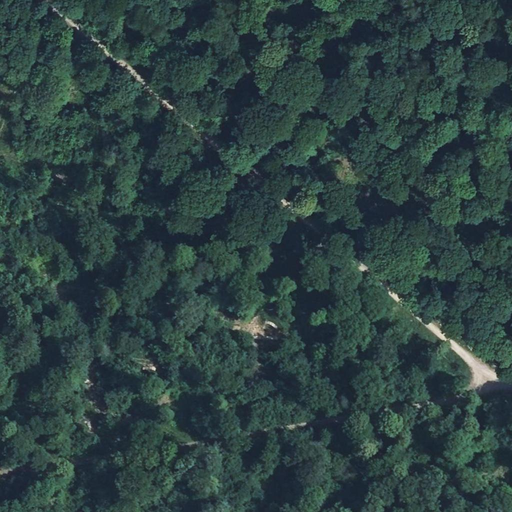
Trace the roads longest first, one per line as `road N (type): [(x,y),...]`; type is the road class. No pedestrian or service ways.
road 1 (track): [(44,0),(476,365),(510,384)]
road 2 (track): [(0,475),(332,428),(510,384)]
road 3 (track): [(0,128),(12,89),(71,22)]
